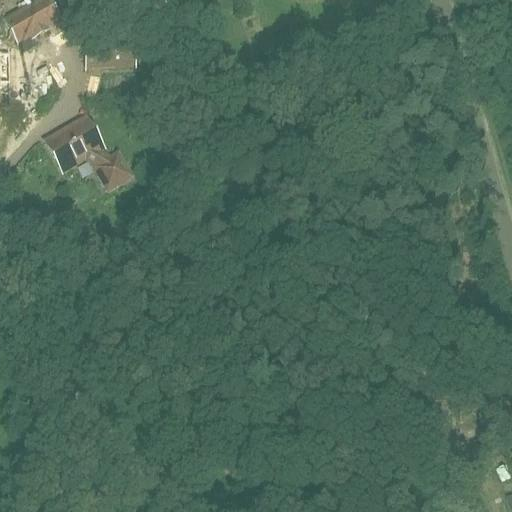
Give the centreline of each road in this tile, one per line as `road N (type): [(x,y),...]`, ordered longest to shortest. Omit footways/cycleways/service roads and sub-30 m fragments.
road 1 (unclassified): [(511,256),(436,0)]
road 2 (unclassified): [(0,326),(186,511)]
